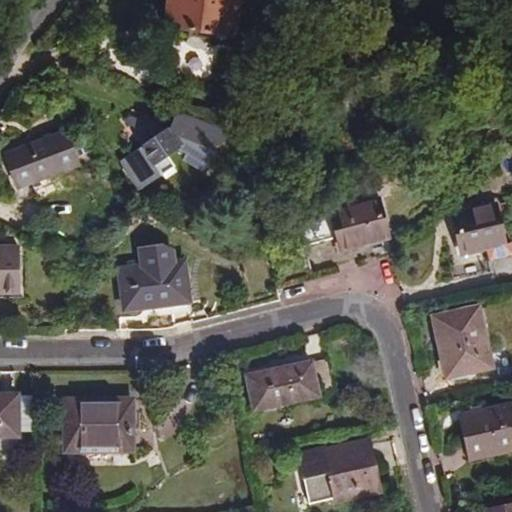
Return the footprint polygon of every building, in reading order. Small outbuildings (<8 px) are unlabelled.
[(239,0),(93,0),(167,12),(165,27),(234,36),(239,0)] [(131,116),(125,120),(143,146),(119,163),(138,191),(185,161),(206,175),(234,134),(176,111),(168,131),(131,116)] [(79,165),(67,133),(5,157),(17,189),(79,165)] [(339,240),(342,251),(388,239),(378,199),(305,218),(300,227),(305,248),(339,240)] [(451,215),(461,256),(485,250),(506,246),(496,205),(451,215)] [(506,246),(485,250),(488,263),(511,257),(511,256),(509,245),(506,246)] [(18,246),(0,246),(0,294),(19,294),(18,246)] [(121,271),(125,309),(188,301),(183,263),(121,271)] [(431,317),(445,379),(493,369),(479,306),(431,317)] [(253,411),(334,394),(327,359),(246,376),(253,411)] [(18,395),(0,395),(0,436),(18,437),(18,425),(18,395)] [(31,395),(18,395),(18,425),(32,425),(31,395)] [(131,401),(66,401),(66,450),(132,450),(131,401)] [(511,404),(459,416),(470,461),(511,451),(511,404)] [(335,503),(381,493),(369,441),(324,450),(323,448),(299,453),(304,476),(301,476),(307,504),(334,498),(335,503)]
